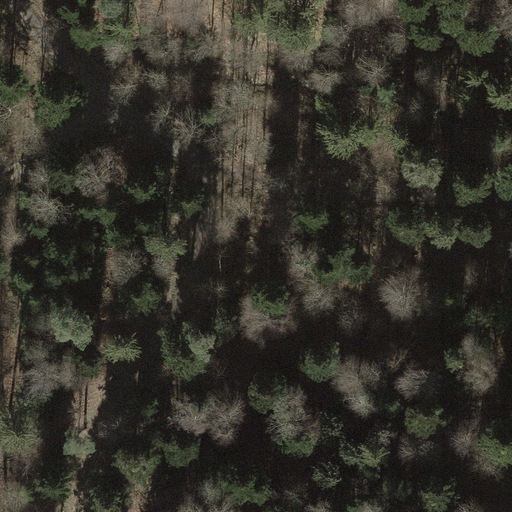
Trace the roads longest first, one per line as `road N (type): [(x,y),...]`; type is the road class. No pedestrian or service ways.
road 1 (track): [(116,109),(210,168),(215,233),(89,460),(75,511)]
road 2 (track): [(210,168),(319,192),(511,202)]
road 3 (track): [(14,0),(42,43),(116,109)]
road 4 (track): [(116,109),(0,187)]
road 5 (track): [(391,511),(511,471)]
